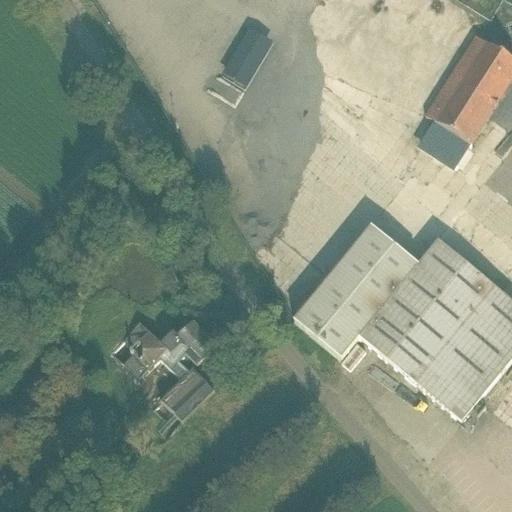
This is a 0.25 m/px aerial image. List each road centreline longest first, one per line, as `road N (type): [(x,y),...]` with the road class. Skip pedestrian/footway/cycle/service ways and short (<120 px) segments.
road 1 (unclassified): [(419,511),(265,324),(55,0)]
road 2 (unknown): [(511,255),(367,167),(324,166)]
